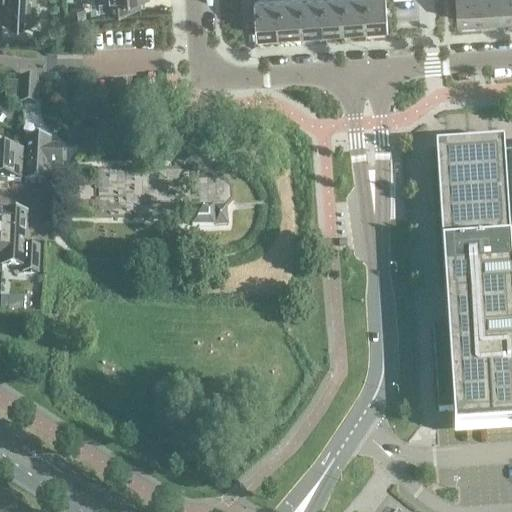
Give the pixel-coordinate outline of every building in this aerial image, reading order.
[(3,0),(2,20),(31,22),(32,16),(34,16),(35,1),(32,1),(32,0),(3,0)] [(242,0),(244,18),(250,18),(256,18),(257,34),(279,33),(276,0),(242,0)] [(298,0),(276,0),(279,33),(301,31),(298,0)] [(320,0),(298,0),(301,31),(322,30),(320,0)] [(341,0),(320,0),(322,30),(344,28),(341,0)] [(363,0),(341,0),(344,28),(365,27),(363,0)] [(386,0),(363,0),(365,27),(388,26),(386,0)] [(455,0),(457,21),(479,20),(478,0),(455,0)] [(499,0),(478,0),(479,20),(501,18),(499,0)] [(511,0),(499,0),(501,18),(511,17),(511,0)] [(85,6),(69,7),(70,17),(86,16),(85,6)] [(20,104),(35,105),(36,102),(37,81),(37,80),(29,80),(22,79),(22,80),(20,104)] [(159,98),(145,99),(146,103),(146,109),(160,108),(159,104),(159,98)] [(25,183),(47,185),(47,184),(48,177),(48,170),(60,171),(62,148),(49,147),(50,140),(27,139),(26,154),(25,182),(25,183)] [(447,327),(433,328),(438,413),(453,412),(455,437),(511,433),(511,270),(504,145),(465,148),(436,150),(446,306),(447,327)] [(22,154),(0,153),(0,181),(2,181),(20,182),(22,154)] [(227,207),(192,208),(192,218),(192,227),(228,226),(227,207)] [(4,212),(4,213),(2,261),(1,261),(1,267),(23,268),(23,274),(37,274),(39,248),(25,247),(25,242),(27,213),(4,212)] [(29,315),(42,316),(42,301),(30,301),(29,313),(29,315)]
